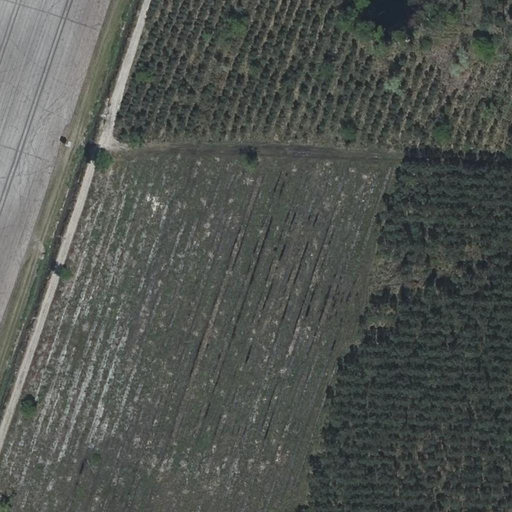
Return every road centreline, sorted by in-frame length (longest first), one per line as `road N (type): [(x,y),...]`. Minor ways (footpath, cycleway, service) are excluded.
road 1 (track): [(148,0),(0,450)]
road 2 (track): [(100,140),(511,159)]
